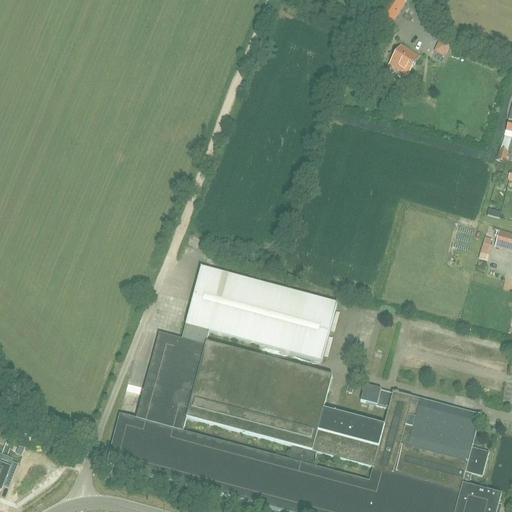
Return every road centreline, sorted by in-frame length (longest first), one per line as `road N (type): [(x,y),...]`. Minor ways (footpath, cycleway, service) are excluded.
road 1 (track): [(168,257),(268,0)]
road 2 (unclassified): [(168,257),(84,468),(80,503)]
